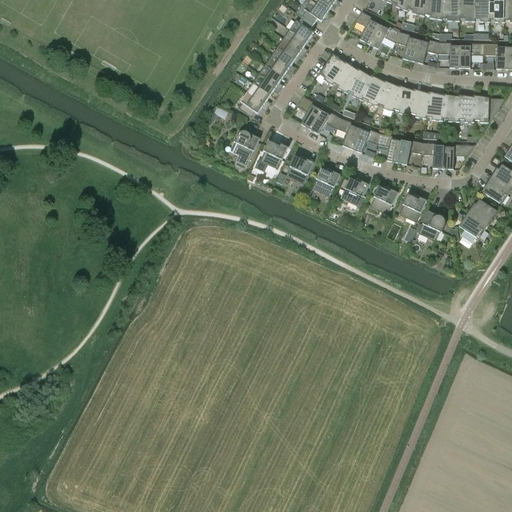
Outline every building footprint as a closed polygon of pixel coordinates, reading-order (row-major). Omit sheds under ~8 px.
[(335,12),(338,8),(326,0),(307,0),(311,2),(328,14),(331,8),(335,11),(334,12),(335,12)] [(411,0),(393,0),(392,3),(392,4),(397,6),(396,8),(407,13),(408,11),(411,0)] [(428,0),(411,0),(408,11),(413,13),(413,15),(424,18),(425,16),(424,16),(428,0)] [(444,0),(428,0),(424,16),(425,16),(430,18),(430,20),(442,22),(442,20),(444,0)] [(459,0),(444,0),(442,20),(448,20),(448,23),(460,23),(460,21),(459,21),(459,0)] [(474,0),(459,0),(459,21),(460,21),(465,21),(465,23),(475,23),(475,21),(474,21),(474,0)] [(489,0),(474,0),(474,21),(475,21),(481,21),(481,24),(490,24),(490,22),(489,22),(489,0)] [(504,0),(489,0),(489,22),(490,22),(495,22),(495,24),(504,24),(505,22),(504,22),(504,0)] [(321,23),(328,14),(311,2),(305,11),(307,13),(303,19),(313,26),(317,21),(321,23)] [(367,5),(370,11),(376,8),(373,2),(367,5)] [(363,13),(355,24),(356,24),(366,29),(360,41),(369,46),(379,26),(376,24),(377,22),(363,14),(363,13)] [(310,32),(313,26),(303,19),(299,24),(297,23),(290,32),(307,44),(313,35),(310,32)] [(379,26),(369,46),(378,51),(384,39),(395,44),(399,33),(385,26),(383,28),(379,26)] [(303,49),(307,44),(290,32),(284,41),(305,56),(308,51),(307,51),(307,52),(303,49)] [(399,33),(395,44),(407,47),(403,61),(413,63),(419,42),(415,41),(415,38),(399,33)] [(419,42),(413,63),(423,66),(426,53),(438,56),(440,44),(424,40),(423,43),(419,42)] [(302,60),(305,56),(284,41),(278,50),(295,62),(299,56),(302,59),(302,60)] [(440,44),(438,56),(450,56),(450,70),(460,70),(460,48),(456,48),(456,44),(440,44)] [(460,48),(460,70),(470,70),(470,57),(484,57),(484,45),(465,45),(465,48),(460,48)] [(484,45),(484,57),(497,57),(497,71),(507,71),(507,49),(503,49),(503,46),(484,45)] [(291,67),(295,62),(278,50),(272,59),(293,73),(296,69),(295,69),(295,70),(291,67)] [(345,65),(337,61),(338,60),(333,56),(334,56),(333,55),(318,77),(319,78),(320,76),(325,80),(324,82),(333,87),(334,85),(345,65)] [(290,78),(293,73),(272,59),(266,68),(283,79),(286,74),(290,76),(289,77),(290,78)] [(358,73),(358,72),(350,68),(351,68),(345,64),(345,65),(334,85),(339,88),(338,90),(347,95),(348,93),(358,73)] [(279,85),(283,79),(266,68),(260,77),(280,91),(283,87),(283,86),(282,87),(279,85)] [(372,79),(371,79),(364,75),(358,71),(358,72),(358,73),(348,93),(354,96),(353,98),(362,102),(363,100),(372,79)] [(278,95),(280,91),(260,77),(254,85),(270,97),(274,92),(278,94),(277,95),(278,95)] [(386,85),(385,85),(377,82),(378,81),(372,78),(371,79),(372,79),(363,100),(369,103),(368,105),(378,108),(379,106),(378,106),(386,85)] [(400,89),(399,89),(391,87),(392,86),(386,83),(385,85),(386,85),(378,106),(379,106),(384,108),(383,110),(394,113),(394,111),(400,89)] [(266,103),(270,97),(254,85),(247,94),(268,109),(271,105),(271,104),(270,105),(266,103)] [(414,93),(406,91),(406,90),(400,88),(399,89),(400,89),(394,111),(400,113),(399,115),(410,118),(410,115),(414,93)] [(410,115),(416,117),(416,119),(426,121),(426,119),(426,118),(429,96),(420,95),(421,94),(414,92),(414,93),(410,115)] [(265,113),(268,109),(247,94),(241,104),(242,105),(238,110),(251,119),(255,114),(258,115),(262,109),(265,112),(265,113)] [(444,98),(435,97),(435,96),(429,95),(429,96),(426,118),(426,119),(432,119),(432,122),(443,123),(443,121),(442,120),(444,98)] [(459,99),(450,98),(450,97),(444,96),(444,98),(442,120),(443,121),(449,121),(449,123),(459,124),(459,122),(459,99)] [(474,99),(465,99),(465,98),(459,97),(459,99),(459,122),(465,122),(465,124),(474,124),(474,122),(474,99)] [(474,122),(480,122),(480,124),(489,125),(506,99),(506,98),(504,100),(480,99),(480,98),(474,97),(474,99),(474,122)] [(304,98),(297,108),(297,109),(298,108),(308,114),(301,126),(310,131),(321,112),(317,110),(319,107),(304,99),(305,98),(304,98)] [(228,114),(218,109),(214,115),(225,121),(228,114)] [(336,130),(341,120),(327,111),(325,114),(321,112),(310,131),(319,136),(326,124),(336,130)] [(341,120),(336,130),(348,135),(343,147),(352,151),(360,131),(356,129),(357,126),(341,120)] [(360,131),(352,151),(362,155),(367,142),(378,147),(381,135),(365,129),(364,132),(360,131)] [(232,155),(239,158),(236,163),(247,168),(260,140),(251,136),(250,135),(249,134),(248,134),(247,133),(246,133),(245,133),(243,133),(242,133),(241,134),(240,134),(239,135),(239,136),(235,143),(234,143),(234,144),(236,145),(232,155)] [(381,135),(378,147),(390,149),(387,162),(397,164),(401,143),(397,142),(398,139),(381,135)] [(401,143),(397,164),(407,167),(410,153),(422,156),(423,144),(406,141),(406,144),(401,143)] [(268,167),(277,171),(288,149),(279,145),(278,147),(269,143),(260,162),(259,161),(255,169),(264,174),(268,167)] [(423,144),(422,156),(434,157),(433,170),(443,171),(444,149),(440,148),(440,145),(423,144)] [(444,149),(443,171),(453,171),(454,158),(467,158),(467,159),(475,147),(475,146),(474,147),(449,146),(449,149),(444,149)] [(304,162),(295,158),(286,177),(286,178),(303,187),(314,164),(305,160),(304,162)] [(495,173),(491,179),(511,192),(511,190),(511,172),(502,166),(497,174),(495,173)] [(330,175),(321,171),(312,191),(330,199),(340,177),(331,172),(330,175)] [(276,183),(282,186),(286,178),(286,177),(280,174),(276,183)] [(502,206),(511,192),(491,179),(482,193),(502,206)] [(340,189),(345,191),(341,200),(358,209),(368,186),(359,182),(358,184),(350,180),(349,182),(344,180),(340,189)] [(388,193),(379,189),(370,209),(387,217),(398,195),(389,190),(388,193)] [(416,200),(408,196),(399,216),(416,224),(426,202),(417,198),(416,200)] [(469,214),(488,227),(497,213),(479,201),(474,209),(473,208),(469,214)] [(429,213),(418,235),(436,243),(440,234),(442,235),(443,234),(442,234),(445,226),(446,224),(445,222),(444,221),(443,219),(442,218),(441,218),(439,217),(438,217),(429,213)] [(488,227),(469,214),(460,228),(465,232),(461,237),(472,244),(476,239),(479,241),(488,227)]
